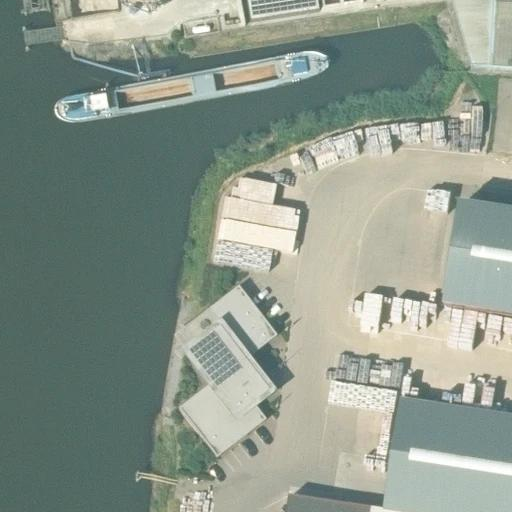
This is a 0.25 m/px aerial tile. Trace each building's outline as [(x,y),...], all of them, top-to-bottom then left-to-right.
[(315,0),(244,0),(248,23),(317,12),(315,0)] [(511,0),(450,0),(469,66),(511,69),(511,0)] [(220,202),(216,238),(264,244),(271,182),(231,177),(228,203),(220,202)] [(511,511),(511,212),(459,205),(444,308),(511,319),(511,416),(400,400),(384,510),(331,504),(329,511),(511,511)] [(216,240),(212,262),(242,267),(246,246),(216,240)] [(208,386),(176,410),(214,459),(265,421),(252,405),(269,393),(244,361),(276,337),(237,287),(188,326),(200,342),(184,354),(208,386)]
